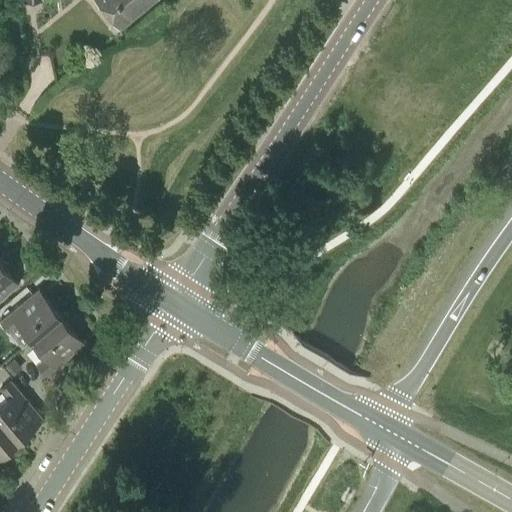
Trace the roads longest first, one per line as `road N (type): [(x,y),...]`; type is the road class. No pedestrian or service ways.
road 1 (unclassified): [(175,304),(372,0)]
road 2 (unclassified): [(38,511),(175,304)]
road 3 (motorway): [(511,233),(385,433)]
road 4 (secondary): [(385,433),(257,356)]
road 5 (secondary): [(511,502),(403,443)]
road 6 (secondary): [(76,234),(175,304)]
